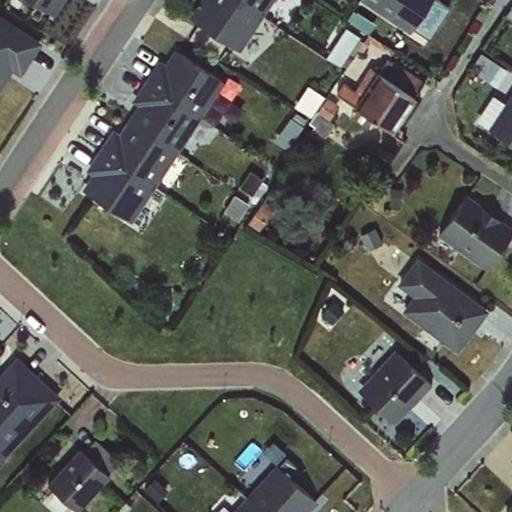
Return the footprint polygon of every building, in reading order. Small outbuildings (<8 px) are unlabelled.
[(23,0),(56,22),(70,0),(23,0)] [(214,0),(200,22),(249,54),(284,0),(214,0)] [(368,0),(364,7),(413,39),(439,0),(368,0)] [(0,21),(0,98),(14,76),(23,82),(27,76),(48,90),(65,63),(0,21)] [(349,24),(330,55),(344,63),(363,32),(349,24)] [(90,187),(141,222),(232,86),(181,51),(90,187)] [(358,113),(393,136),(426,86),(392,63),(358,113)] [(311,84),(299,103),(313,112),(325,93),(311,84)] [(495,99),(477,127),(511,148),(511,96),(506,106),(495,99)] [(511,230),(467,199),(440,238),(490,273),(511,241),(511,230)] [(417,262),(398,289),(413,300),(402,316),(461,356),(491,312),(417,262)] [(397,354),(362,393),(401,427),(436,388),(397,354)] [(20,361),(0,382),(0,470),(64,403),(20,361)] [(82,453),(52,485),(80,511),(83,511),(112,480),(82,453)] [(281,470),(239,511),(315,511),(320,508),(281,470)]
